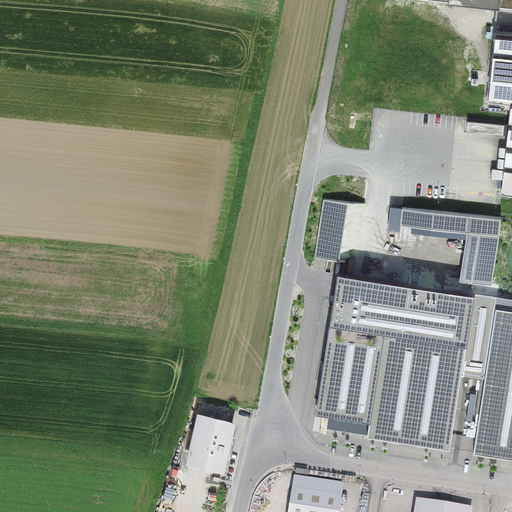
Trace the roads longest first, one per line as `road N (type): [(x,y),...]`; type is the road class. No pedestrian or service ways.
road 1 (residential): [(255,448),(341,0)]
road 2 (residential): [(511,490),(255,448)]
